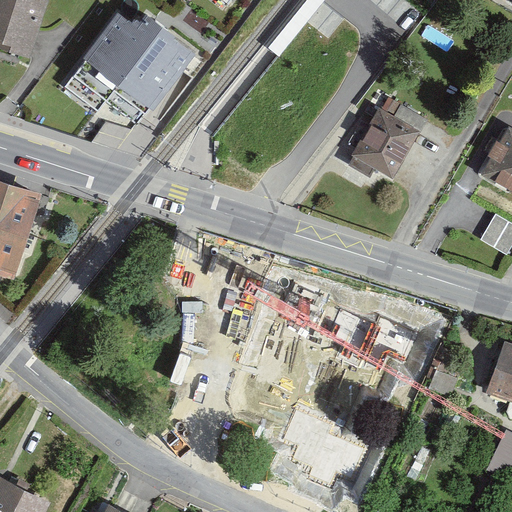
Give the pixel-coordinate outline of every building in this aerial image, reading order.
[(46,0),(0,0),(0,48),(19,54),(29,57),(33,44),(38,29),(46,0)] [(217,0),(228,8),(234,0),(217,0)] [(135,124),(137,126),(180,70),(192,55),(158,30),(144,19),(140,25),(134,20),(132,23),(121,14),(64,87),(96,111),(98,113),(106,103),(135,124)] [(401,105),(394,118),(419,133),(427,120),(401,105)] [(393,177),(419,133),(394,118),(379,109),(352,155),(355,157),(350,165),(369,175),(374,166),(393,177)] [(485,176),(511,191),(511,129),(510,128),(501,144),(497,142),(489,156),(492,158),(483,175),(485,176)] [(13,186),(0,181),(0,274),(12,278),(27,233),(40,195),(13,186)] [(511,247),(511,222),(496,213),(488,227),(480,240),(507,256),(511,247)] [(245,287),(210,271),(197,302),(212,309),(207,320),(227,329),(229,323),(245,287)] [(289,296),(250,278),(245,287),(229,323),(251,332),(257,318),(275,327),(289,296)] [(375,323),(340,308),(326,338),(342,345),(337,356),(357,365),(359,359),(375,323)] [(419,332),(379,314),(375,323),(359,359),(380,368),(387,355),(405,363),(419,332)] [(511,346),(504,344),(487,390),(511,398),(511,346)] [(442,361),(435,358),(426,377),(433,380),(438,370),(442,361)] [(239,388),(191,365),(169,410),(218,433),(239,388)] [(443,372),(438,370),(433,380),(430,388),(450,397),(453,391),(454,387),(458,378),(443,372)] [(297,407),(282,441),(297,448),(292,458),(312,467),(328,432),(332,423),(297,407)] [(511,480),(511,433),(505,430),(503,436),(488,472),(511,482),(511,480)] [(354,482),(368,450),(328,432),(312,467),(309,475),(331,484),(336,474),(354,482)] [(41,511),(51,493),(4,469),(0,477),(0,511),(41,511)] [(155,511),(115,493),(105,511),(155,511)]
